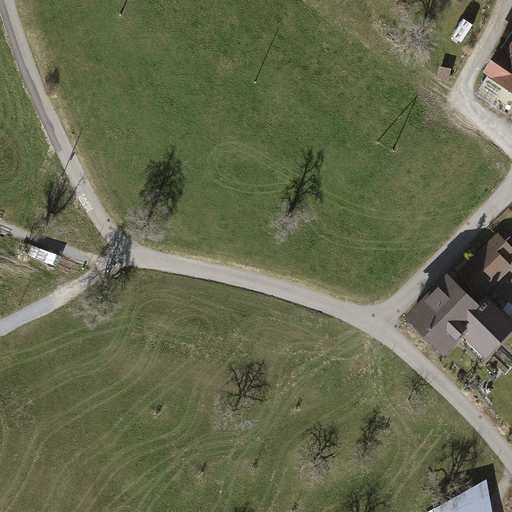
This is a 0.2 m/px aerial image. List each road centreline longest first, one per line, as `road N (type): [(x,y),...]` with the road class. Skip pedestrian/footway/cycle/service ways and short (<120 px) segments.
road 1 (residential): [(372,324),(266,282),(159,261),(123,244),(84,192),(6,0)]
road 2 (residential): [(511,463),(372,324)]
road 3 (residential): [(511,189),(372,324)]
road 4 (track): [(0,326),(109,266)]
